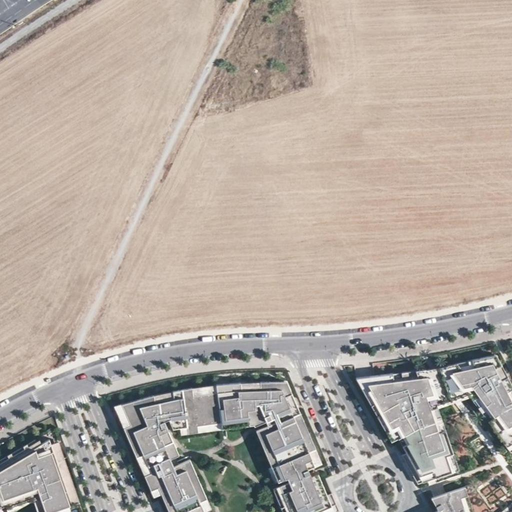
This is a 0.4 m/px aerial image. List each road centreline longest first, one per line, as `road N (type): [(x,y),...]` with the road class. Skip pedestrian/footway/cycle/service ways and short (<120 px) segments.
road 1 (track): [(84,377),(77,344),(238,0)]
road 2 (residential): [(289,344),(206,349),(84,377)]
road 3 (residential): [(511,311),(323,343)]
road 4 (residential): [(139,511),(84,377)]
road 5 (residential): [(289,344),(348,475)]
road 6 (residential): [(58,387),(101,511)]
road 7 (residential): [(380,460),(323,343)]
